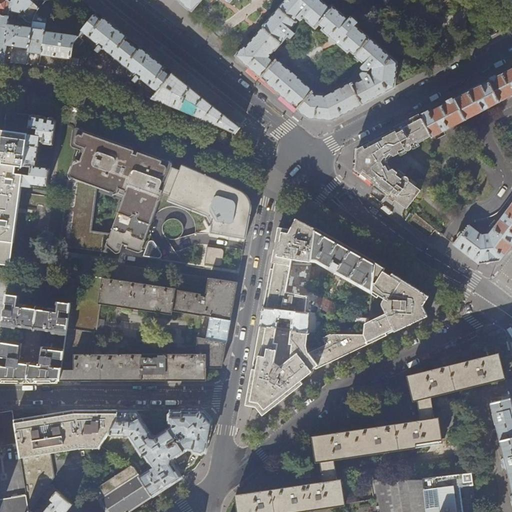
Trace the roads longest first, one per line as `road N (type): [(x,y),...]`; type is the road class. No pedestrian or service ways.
road 1 (residential): [(217,484),(335,390),(453,334),(488,302)]
road 2 (residential): [(283,180),(86,102),(0,88)]
road 3 (tertiary): [(114,0),(278,133),(295,163)]
road 4 (tertiary): [(311,154),(288,125),(135,0)]
road 5 (residential): [(0,395),(233,396)]
road 6 (residential): [(311,154),(511,46)]
road 7 (residential): [(233,396),(269,204),(283,180)]
road 8 (tertiary): [(361,221),(488,302)]
